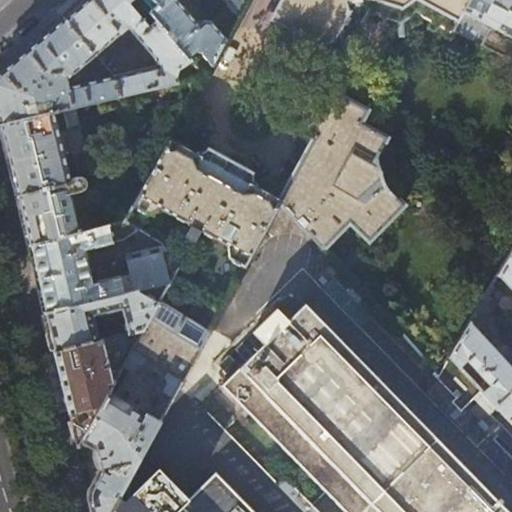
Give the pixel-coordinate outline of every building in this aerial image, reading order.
[(190,56),(140,0),(84,0),(64,17),(96,54),(104,48),(111,56),(122,46),(116,38),(129,27),(153,56),(155,64),(113,74),(119,95),(179,80),(176,75),(181,68),(192,58),(190,56)] [(140,0),(190,56),(199,47),(214,63),(227,39),(211,20),(205,19),(200,24),(178,0),(140,0)] [(228,0),(241,14),(248,0),(228,0)] [(282,0),(272,19),(325,48),(326,46),(335,41),(336,42),(352,12),(349,2),(354,0),(382,0),(401,7),(411,0),(421,0),(458,19),(463,11),(468,0),(282,0)] [(511,0),(468,0),(463,11),(490,25),(481,45),(511,60),(511,0)] [(82,67),(96,54),(64,17),(48,31),(0,72),(0,123),(0,124),(55,111),(119,95),(113,74),(68,85),(67,79),(76,72),(80,76),(86,71),(82,67)] [(280,201),(279,204),(323,251),(350,221),(369,238),(403,201),(384,184),(379,176),(377,169),(377,161),(380,151),(387,139),(361,124),(367,111),(331,91),(312,127),(311,133),(312,136),(314,138),(280,201)] [(63,147),(55,111),(0,124),(2,132),(20,204),(29,243),(92,229),(82,191),(85,190),(87,188),(88,185),(88,181),(86,178),(84,177),(78,176),(71,145),(63,147)] [(245,267),(279,204),(280,201),(254,187),(252,185),(251,182),(251,175),(209,152),(206,155),(203,156),(198,156),(171,140),(135,207),(148,214),(160,209),(228,246),(230,259),(245,267)] [(86,249),(113,242),(125,238),(140,228),(128,220),(92,229),(29,243),(38,277),(46,312),(170,282),(184,257),(164,244),(127,254),(132,274),(123,276),(123,275),(93,283),(86,249)] [(511,249),(497,275),(511,291),(511,368),(469,323),(456,345),(449,357),(460,368),(468,361),(492,387),(484,394),(498,408),(508,419),(511,415),(511,249)] [(158,304),(170,282),(46,312),(48,319),(55,350),(124,334),(124,333),(123,331),(120,330),(99,335),(95,318),(119,312),(118,309),(123,308),(129,332),(144,329),(158,304)] [(360,299),(350,289),(346,294),(356,304),(360,299)] [(222,384),(345,511),(511,511),(307,302),(289,319),(278,307),(254,330),(265,342),(241,366),(230,354),(219,364),(230,376),(222,384)] [(210,332),(158,304),(144,329),(122,368),(133,374),(138,365),(143,365),(166,377),(168,382),(164,390),(175,396),(210,332)] [(449,357),(456,345),(425,313),(402,335),(436,371),(439,374),(449,357)] [(122,368),(144,329),(129,332),(124,334),(55,350),(63,381),(70,412),(101,405),(109,392),(122,368)] [(367,337),(355,350),(399,393),(411,381),(367,337)] [(484,394),(460,368),(449,357),(439,374),(436,371),(433,373),(458,398),(453,402),(462,412),(476,399),(490,415),(498,408),(484,394)] [(161,420),(109,392),(101,405),(81,441),(100,451),(100,459),(104,465),(106,468),(90,492),(94,511),(112,511),(146,450),(161,420)] [(81,441),(101,405),(70,412),(76,436),(78,446),(81,441)] [(200,510),(146,450),(112,511),(256,511),(228,484),(200,510)]
